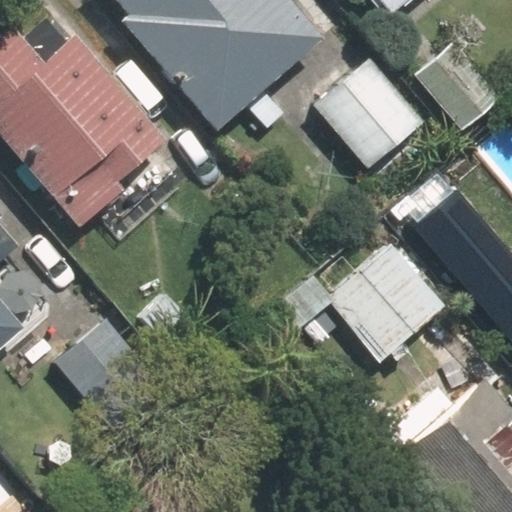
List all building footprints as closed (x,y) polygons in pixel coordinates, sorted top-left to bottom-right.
[(96,25),(196,137),(229,107),(253,134),(277,113),(255,88),(305,43),(265,0),(92,0),(106,16),(96,25)] [(383,0),(353,0),(365,15),(383,0)] [(0,163),(57,228),(78,210),(111,248),(183,186),(54,37),(18,68),(0,47),(0,163)] [(438,46),(404,78),(452,129),(486,96),(438,46)] [(361,58),(300,108),(354,174),(415,124),(361,58)] [(466,161),(511,214),(511,132),(506,126),(466,161)] [(333,349),(345,338),(367,364),(435,307),(381,243),(317,297),(300,278),(252,319),(301,376),(333,349)] [(0,333),(12,324),(0,309),(0,253),(5,250),(0,244),(0,333)] [(511,293),(477,327),(506,358),(498,366),(511,380),(511,293)] [(155,384),(95,319),(43,368),(102,432),(155,384)] [(511,511),(511,432),(450,361),(356,443),(416,511),(511,511)] [(74,494),(90,511),(194,511),(132,442),(74,494)]
